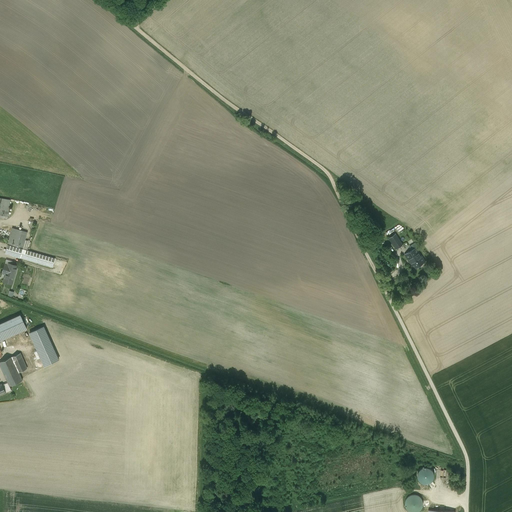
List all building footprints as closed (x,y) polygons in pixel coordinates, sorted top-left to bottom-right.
[(11,200),(0,198),(0,206),(9,208),(11,200)] [(9,208),(0,206),(0,216),(7,218),(9,208)] [(27,232),(13,228),(8,244),(22,248),(27,232)] [(395,233),(388,238),(396,249),(402,245),(395,233)] [(29,251),(8,245),(5,253),(52,267),(55,258),(29,251)] [(411,250),(405,254),(414,268),(424,262),(416,248),(415,247),(411,250)] [(17,267),(8,265),(4,264),(2,272),(6,273),(3,282),(12,284),(17,267)] [(20,314),(0,323),(0,340),(26,328),(20,314)] [(43,326),(30,333),(45,366),(58,360),(43,326)] [(20,337),(0,341),(0,357),(2,357),(0,349),(22,344),(20,337)] [(20,353),(0,361),(0,365),(3,372),(16,366),(18,372),(27,369),(25,365),(20,353)] [(16,366),(3,372),(9,386),(22,380),(21,377),(18,372),(16,366)] [(418,478),(419,480),(421,482),(423,483),(426,483),(429,483),(431,481),(433,479),(434,476),(433,473),(432,471),(430,469),(428,467),(425,467),(422,468),(419,469),(418,472),(417,475),(418,478)] [(417,496),(414,495),(411,496),(408,498),(407,501),(406,504),(407,507),(409,509),(411,511),(415,511),(418,511),(421,509),(423,506),(423,503),(422,500),(420,497),(417,496)]
